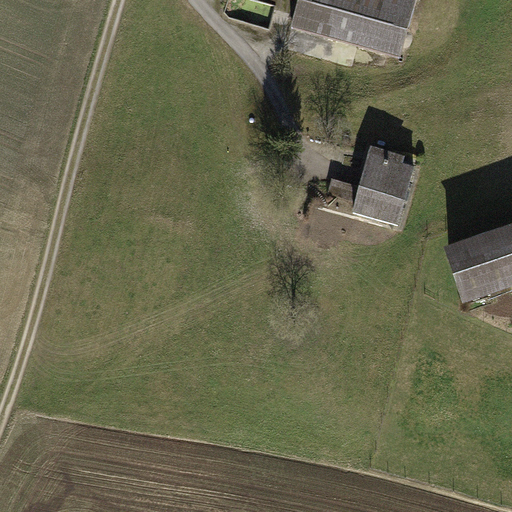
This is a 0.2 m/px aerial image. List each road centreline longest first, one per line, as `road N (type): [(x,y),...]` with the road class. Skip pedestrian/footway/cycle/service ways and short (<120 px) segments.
road 1 (track): [(0,422),(121,0)]
road 2 (unknown): [(304,140),(264,56),(205,0)]
